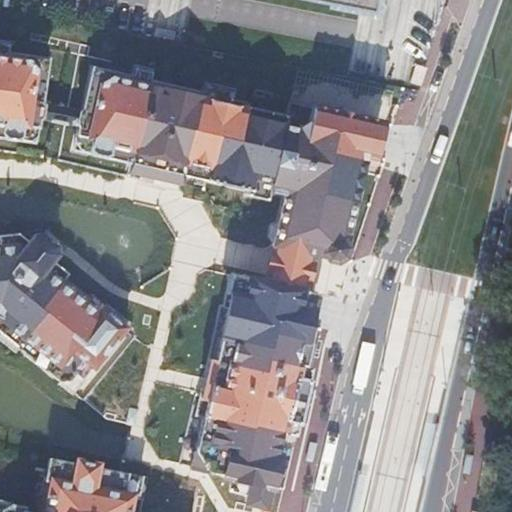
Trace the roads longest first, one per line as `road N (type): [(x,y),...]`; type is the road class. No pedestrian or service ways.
road 1 (primary): [(490,0),(392,271),(332,511)]
road 2 (primary): [(433,511),(511,150)]
